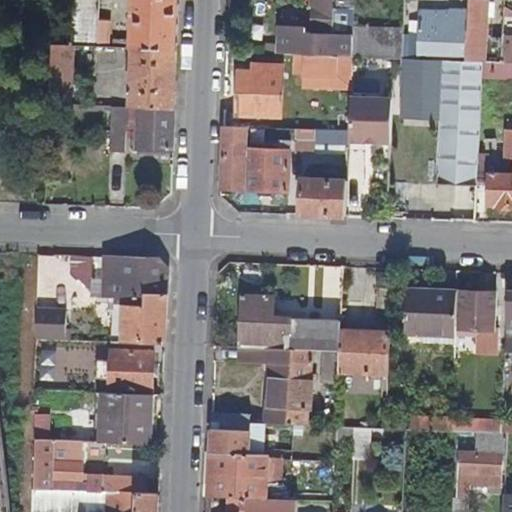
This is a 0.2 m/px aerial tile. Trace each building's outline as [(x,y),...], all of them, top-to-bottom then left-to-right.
[(72,0),(70,47),(73,47),(98,48),(100,0),(72,0)] [(134,49),(178,51),(179,0),(135,0),(134,43),(114,43),(114,48),(134,49)] [(333,8),(356,8),(356,0),(313,0),(314,8),(322,8),(321,31),(281,30),(280,55),(305,56),(354,58),(355,38),(332,37),(333,8)] [(449,58),(467,58),(470,0),(460,0),(461,3),(466,3),(466,12),(451,11),(451,14),(421,13),(420,55),(449,56),(449,58)] [(467,62),(483,63),(486,63),(487,54),(488,0),(470,0),(467,58),(467,62)] [(405,30),(355,28),(355,38),(354,58),(356,58),(404,60),(405,30)] [(72,108),(73,47),(70,47),(52,46),(50,107),(72,108)] [(140,110),(176,111),(178,51),(134,49),(131,110),(140,110)] [(504,55),(487,54),(486,63),(504,64),(504,55)] [(338,66),(354,67),(354,58),(305,56),(305,75),(338,76),(338,66)] [(442,118),(439,186),(479,188),(479,183),(480,156),(483,63),(467,62),(405,60),(404,98),(430,99),(429,117),(442,118)] [(284,118),(286,67),(259,66),(259,73),(244,72),(242,116),(284,118)] [(352,98),(350,143),(392,145),(394,100),(352,98)] [(128,128),(129,110),(112,109),(111,128),(125,128),(128,128)] [(133,151),(174,152),(176,111),(140,110),(140,136),(133,136),(133,151)] [(125,155),(125,128),(111,128),(110,155),(125,155)] [(248,151),(249,129),(226,128),(223,191),(289,194),(291,147),(281,146),(281,152),(248,151)] [(314,155),(315,131),(297,130),(297,140),(299,141),(299,155),(314,155)] [(480,156),(479,183),(492,183),(491,206),(511,207),(511,131),(509,132),(508,168),(495,168),(495,157),(480,156)] [(302,217),(347,218),(349,182),(304,181),(302,217)] [(104,258),(104,307),(115,308),(144,309),(146,296),(168,297),(169,272),(158,260),(104,258)] [(458,339),(458,330),(459,293),(409,291),(408,337),(458,339)] [(497,295),(459,293),(458,330),(496,331),(497,295)] [(166,347),(168,297),(146,296),(144,309),(115,308),(114,345),(166,347)] [(244,298),(242,350),(313,352),(341,353),(342,330),(343,323),(276,320),(276,299),(244,298)] [(362,328),(363,304),(350,304),(350,328),(362,328)] [(36,311),(35,341),(67,342),(67,311),(36,311)] [(392,333),(342,330),(341,353),(341,372),(391,373),(392,333)] [(274,365),(270,425),(308,427),(313,352),(242,350),(242,364),(274,365)] [(111,381),(111,394),(153,395),(154,353),(111,353),(111,374),(106,374),(106,381),(111,381)] [(153,395),(111,394),(105,393),(103,445),(152,447),(153,395)] [(213,423),(252,425),(252,416),(214,415),(213,423)] [(411,431),(453,433),(454,419),(412,418),(411,431)] [(481,434),(504,434),(504,421),(454,419),(453,433),(481,434)] [(210,497),(247,499),(268,499),(268,483),(282,484),(283,461),(269,461),(270,456),(251,455),(252,425),(213,423),(210,497)] [(357,429),(338,428),(338,444),(357,444),(357,429)] [(356,460),(372,461),(373,429),(357,429),(357,444),(356,460)] [(61,443),(84,444),(87,444),(87,430),(61,430),(61,443)] [(481,434),(480,454),(463,454),(461,496),(471,496),(472,485),(495,486),(503,487),(503,470),(507,470),(509,435),(504,434),(481,434)] [(84,462),(84,444),(61,443),(37,442),(35,493),(148,497),(148,481),(90,479),(90,485),(83,485),(53,484),(53,461),(84,462)] [(53,461),(53,484),(83,485),(84,462),(53,461)] [(148,497),(160,497),(161,481),(148,481),(148,497)] [(159,511),(160,497),(148,497),(35,493),(33,511),(159,511)] [(300,500),(268,499),(247,499),(246,511),(299,511),(300,509),(300,500)] [(300,509),(335,511),(336,502),(300,500),(300,509)] [(456,500),(455,511),(471,511),(472,500),(456,500)]
